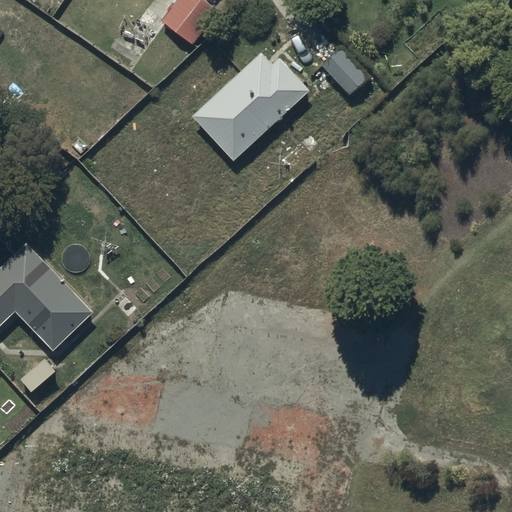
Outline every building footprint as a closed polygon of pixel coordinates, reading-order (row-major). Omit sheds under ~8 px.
[(176,0),(163,17),(192,40),(216,8),(206,0),(176,0)] [(321,61),(347,89),(368,69),(342,42),(321,61)] [(194,110),(233,152),(308,83),(281,53),(272,61),(261,49),(194,110)] [(240,234),(227,281),(294,298),(306,251),(240,234)] [(0,264),(0,321),(17,305),(53,344),(91,309),(27,239),(0,264)] [(23,493),(18,511),(289,511),(293,497),(291,496),(294,485),(36,430),(34,441),(31,440),(20,492),(23,493)]
